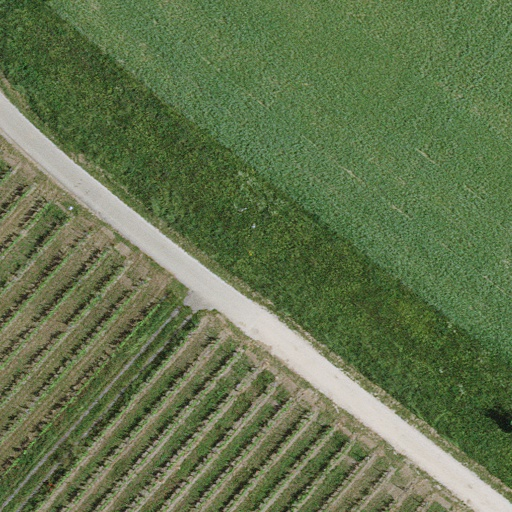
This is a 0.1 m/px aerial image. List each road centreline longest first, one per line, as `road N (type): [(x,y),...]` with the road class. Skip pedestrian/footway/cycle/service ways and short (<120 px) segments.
road 1 (track): [(0,107),(33,143),(502,511)]
road 2 (track): [(7,511),(210,285)]
